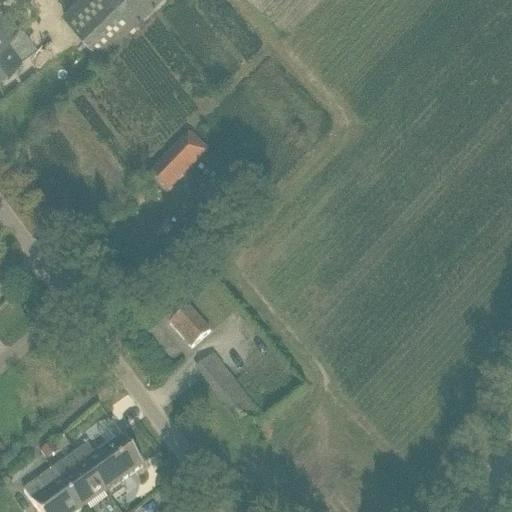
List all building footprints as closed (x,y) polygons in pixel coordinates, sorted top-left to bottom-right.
[(74,0),(61,13),(101,56),(158,0),(74,0)] [(0,74),(12,66),(35,49),(11,16),(7,19),(0,9),(0,74)] [(198,161),(179,146),(148,178),(167,194),(198,161)] [(170,318),(173,322),(170,325),(191,349),(209,334),(188,310),(180,317),(176,313),(170,318)] [(196,369),(245,433),(262,421),(213,356),(196,369)] [(23,493),(37,511),(79,511),(143,467),(121,436),(93,456),(87,447),(23,493)] [(47,447),(40,452),(47,461),(54,456),(47,447)]
